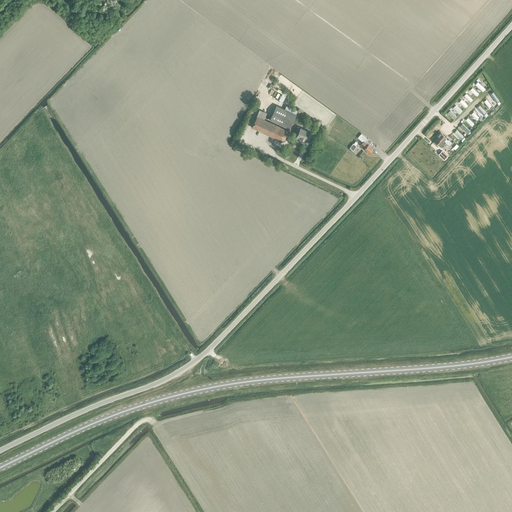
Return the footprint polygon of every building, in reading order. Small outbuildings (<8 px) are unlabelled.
[(475,84),(483,91),(485,89),(481,85),(482,84),(480,83),(480,84),(478,82),(475,84)] [(268,94),(279,100),(284,92),(273,86),(268,94)] [(479,94),(472,88),(470,90),(476,96),(479,94)] [(473,100),(467,94),(464,96),(471,102),(473,100)] [(467,105),(461,99),(459,102),(465,108),(467,105)] [(269,120),(290,129),(296,114),(276,105),(269,120)] [(462,111),(455,105),(453,108),(459,114),(462,111)] [(251,127),(284,142),(289,131),(264,120),(267,113),(259,110),(257,116),(251,127)] [(300,127),(300,128),(297,126),(295,131),(298,132),(296,136),(308,142),(312,133),(300,127)] [(463,136),(456,130),(454,133),(458,137),(457,138),(459,139),(460,138),(460,139),(463,136)] [(434,141),(439,146),(446,138),(440,132),(436,137),(437,138),(434,141)] [(450,146),(452,147),(454,145),(447,138),(446,139),(448,142),(445,145),(448,147),(450,146)] [(363,147),(370,153),(373,150),(372,149),(373,148),(367,143),(364,141),(360,145),(363,147)] [(448,157),(441,151),(439,153),(446,159),(448,157)]
